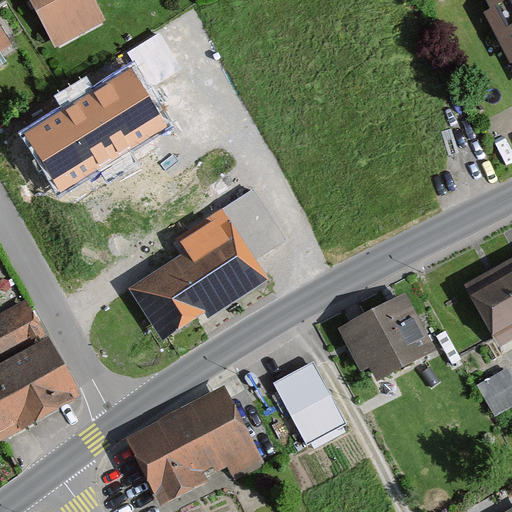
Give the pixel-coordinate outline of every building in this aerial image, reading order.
[(34,0),(60,47),(110,20),(99,0),(34,0)] [(511,0),(491,0),(497,11),(487,16),(511,61),(511,0)] [(0,17),(0,57),(18,47),(0,17)] [(131,68),(23,133),(59,192),(167,127),(131,68)] [(183,259),(133,291),(160,332),(169,338),(267,277),(222,207),(171,240),(183,259)] [(511,262),(470,286),(500,338),(511,331),(511,262)] [(410,292),(343,326),(356,356),(383,381),(441,350),(410,292)] [(26,304),(0,317),(0,361),(44,339),(26,304)] [(54,344),(0,370),(0,436),(3,442),(83,403),(54,344)] [(315,359),(274,381),(307,444),(348,423),(315,359)] [(224,390),(125,441),(160,507),(210,482),(204,471),(226,460),(235,478),(262,464),(224,390)]
